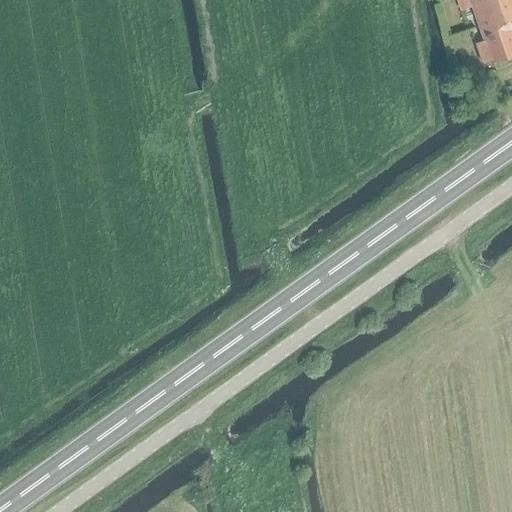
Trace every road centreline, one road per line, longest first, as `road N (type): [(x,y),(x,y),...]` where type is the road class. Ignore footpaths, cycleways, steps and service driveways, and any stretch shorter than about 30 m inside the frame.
road 1 (primary): [(0,511),(511,143)]
road 2 (unclassified): [(58,511),(511,186)]
